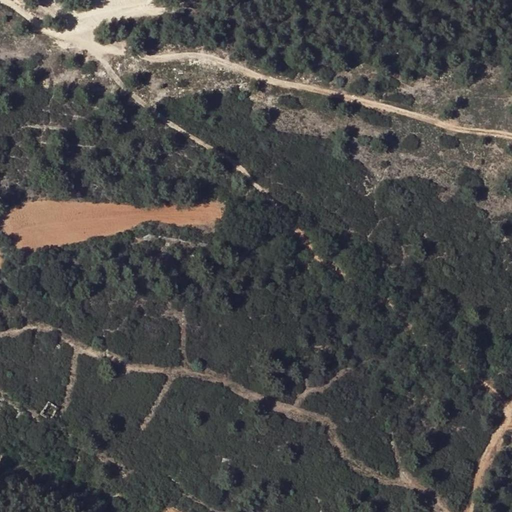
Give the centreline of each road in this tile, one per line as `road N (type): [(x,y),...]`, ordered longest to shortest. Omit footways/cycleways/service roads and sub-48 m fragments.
road 1 (track): [(91,42),(122,91),(245,169),(291,220),(510,413)]
road 2 (track): [(91,42),(196,55),(436,123),(511,134)]
